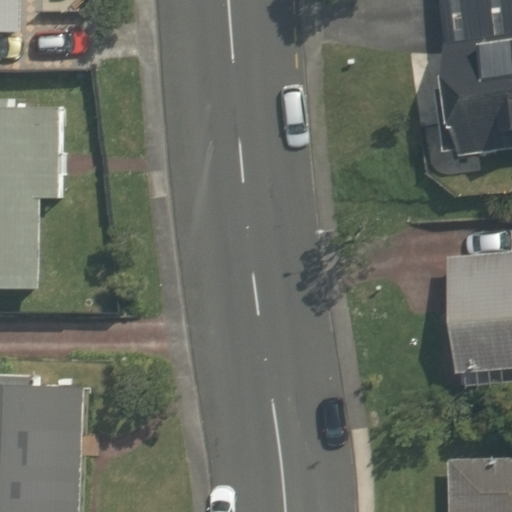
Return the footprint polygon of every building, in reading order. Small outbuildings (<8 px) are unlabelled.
[(26,0),(0,0),(0,32),(27,33),(26,0)] [(511,0),(437,0),(444,45),(511,35),(511,0)] [(511,35),(444,45),(447,72),(441,73),(449,128),(456,127),(460,155),(511,147),(511,35)] [(0,287),(42,288),(42,197),(61,197),(62,107),(14,107),(14,99),(0,98),(0,287)] [(511,252),(449,257),(458,374),(511,368),(511,252)] [(0,511),(85,511),(90,386),(35,384),(36,376),(0,374),(0,511)] [(511,511),(511,456),(448,457),(449,511),(511,511)]
